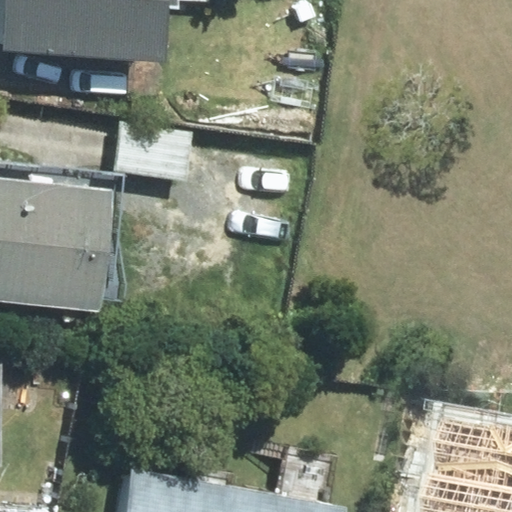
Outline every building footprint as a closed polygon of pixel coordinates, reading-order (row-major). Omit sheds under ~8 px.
[(0,0),(0,51),(142,57),(143,0),(0,0)] [(189,130),(113,117),(104,168),(180,181),(189,130)] [(0,292),(84,298),(92,168),(0,162),(0,292)] [(511,511),(511,424),(435,413),(420,511),(511,511)] [(117,511),(329,511),(333,496),(127,458),(117,511)]
